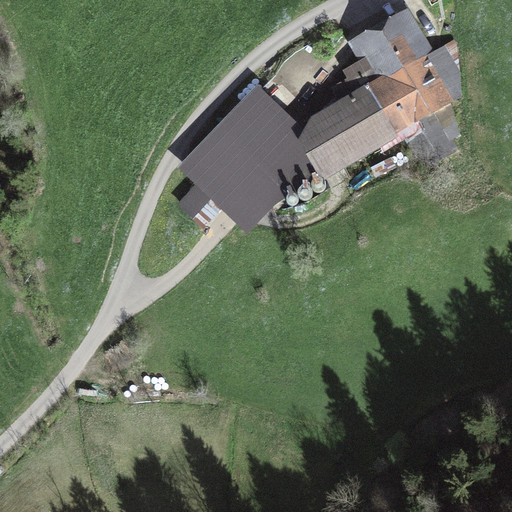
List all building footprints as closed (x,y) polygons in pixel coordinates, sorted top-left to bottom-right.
[(254,192),(268,180),(284,193),(320,172),(330,189),(347,178),(340,168),(377,145),(381,152),(404,138),(401,134),(438,111),(459,98),(453,44),(422,63),(398,23),(361,46),(357,50),(362,58),(346,72),(349,77),(331,88),(341,104),(312,122),(301,140),(256,95),(186,167),(201,181),(213,193),(246,224),(254,192)] [(438,111),(401,134),(404,138),(422,166),(453,147),(448,140),(454,136),(438,111)] [(322,190),(325,185),(323,179),(317,176),(311,178),(309,184),(311,190),(317,192),(322,190)] [(212,195),(213,193),(201,181),(179,203),(192,215),(212,195)] [(308,199),(311,193),(309,187),(303,185),(297,187),(295,192),(297,198),(302,201),(308,199)] [(283,206),(288,207),(293,205),(295,201),(294,196),(290,193),(285,193),(281,196),(281,202),(283,206)]
